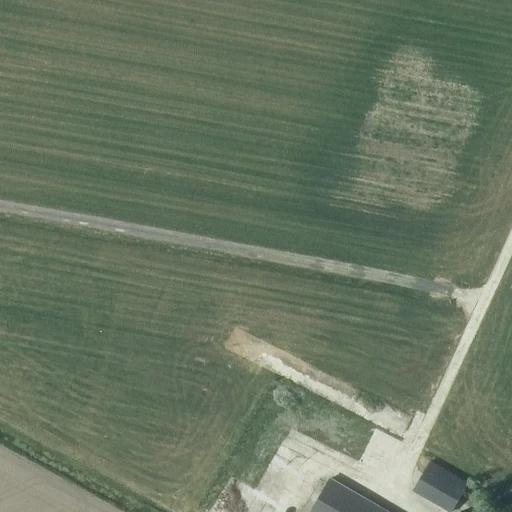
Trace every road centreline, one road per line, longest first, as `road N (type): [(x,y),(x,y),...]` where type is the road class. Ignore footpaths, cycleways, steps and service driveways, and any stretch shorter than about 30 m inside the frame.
road 1 (unclassified): [(396,491),(511,238)]
road 2 (track): [(396,491),(322,454),(288,511)]
